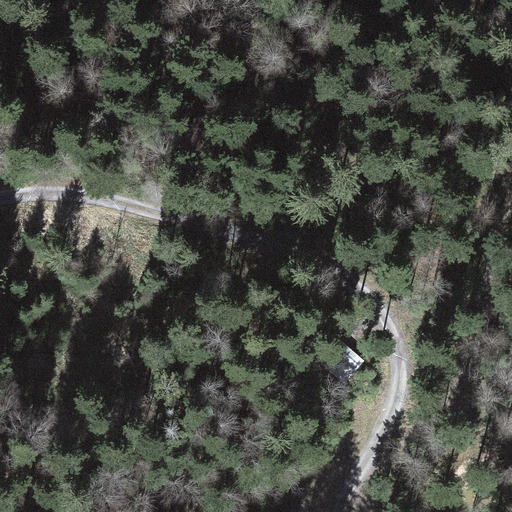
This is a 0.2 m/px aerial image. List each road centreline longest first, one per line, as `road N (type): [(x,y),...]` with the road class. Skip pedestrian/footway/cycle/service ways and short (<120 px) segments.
road 1 (track): [(0,207),(45,194),(121,202),(288,250),(343,278),(400,351),(455,334),(511,251)]
road 2 (track): [(400,351),(395,389),(337,511)]
